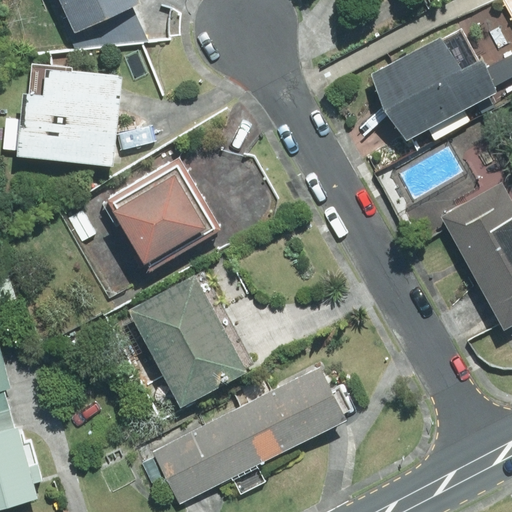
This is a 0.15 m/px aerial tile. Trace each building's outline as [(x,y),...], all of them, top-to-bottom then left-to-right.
[(56,0),(69,28),(131,0),(56,0)] [(511,0),(503,0),(511,15),(511,0)] [(511,50),(481,67),(461,31),(440,42),(436,34),(367,71),(402,136),(492,87),(491,86),(511,74),(511,50)] [(118,75),(42,67),(40,92),(20,91),(13,154),(110,164),(118,75)] [(215,230),(173,159),(101,202),(143,273),(215,230)] [(511,316),(511,206),(496,178),(435,212),(498,324),(511,316)] [(95,232),(83,209),(70,215),(83,239),(95,232)] [(0,304),(22,298),(13,267),(0,271),(0,304)] [(241,370),(188,272),(121,309),(174,406),(241,370)] [(52,348),(61,366),(81,356),(71,337),(52,348)] [(0,409),(11,406),(5,387),(13,385),(0,339),(0,409)] [(232,407),(259,460),(340,418),(313,365),(232,407)] [(16,426),(11,406),(0,409),(0,507),(42,496),(38,481),(47,479),(42,461),(33,464),(22,424),(16,426)] [(178,502),(259,460),(232,407),(151,450),(178,502)]
